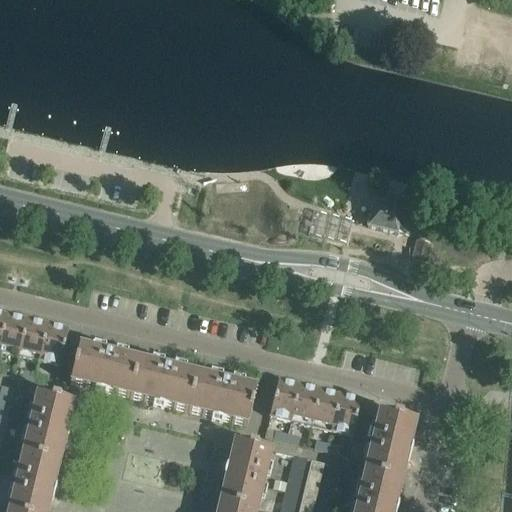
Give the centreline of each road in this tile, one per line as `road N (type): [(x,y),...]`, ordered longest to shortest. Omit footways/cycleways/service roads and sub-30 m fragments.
road 1 (residential): [(0,296),(446,404)]
road 2 (secondary): [(230,255),(0,200)]
road 3 (secondary): [(439,307),(342,263),(230,255)]
road 4 (secondary): [(230,255),(335,291),(439,307)]
